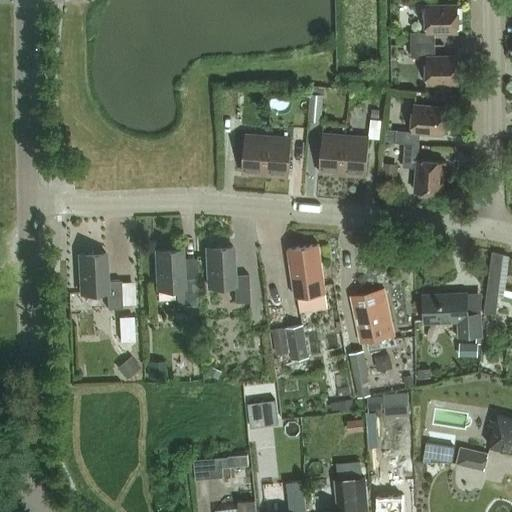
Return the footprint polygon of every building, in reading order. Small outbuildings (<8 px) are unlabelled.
[(411,44),(436,44),(436,31),(459,31),(459,3),(426,4),(427,31),(411,31),(411,44)] [(436,44),(411,44),(411,46),(401,46),(401,56),(427,56),(427,83),(459,83),(459,54),(436,55),(436,44)] [(311,85),(307,119),(316,120),(320,121),(324,86),(311,85)] [(406,142),(419,143),(420,131),(444,133),(446,105),(414,103),(412,130),(396,129),(386,128),(385,141),(395,142),(395,141),(406,141),(406,142)] [(371,109),(370,118),(379,119),(380,109),(371,109)] [(322,133),(319,170),(342,171),(345,135),(322,133)] [(245,134),(241,170),(265,172),(268,136),(245,134)] [(345,135),(342,171),(365,173),(368,137),(345,135)] [(268,136),(265,172),(288,174),(291,138),(268,136)] [(418,158),(419,143),(406,142),(404,166),(417,167),(415,190),(442,192),(445,160),(418,158)] [(395,181),(396,163),(382,162),(380,180),(395,181)] [(299,310),(327,306),(318,243),(287,248),(294,296),(296,295),(299,310)] [(232,246),(205,247),(207,286),(233,285),(234,302),(249,301),(247,273),(233,274),(232,246)] [(198,304),(196,276),(183,277),(181,248),(154,249),(156,289),(182,287),(183,305),(198,304)] [(491,250),(484,312),(496,313),(498,298),(503,254),(491,250)] [(105,252),(78,253),(80,292),(106,291),(107,308),(122,307),(121,305),(121,294),(120,283),(120,279),(106,280),(105,252)] [(357,301),(352,301),(360,341),(374,339),(374,340),(394,336),(384,290),(375,292),(375,291),(356,294),(357,301)] [(458,320),(459,337),(480,336),(479,316),(467,316),(466,293),(424,295),(425,321),(458,320)] [(119,317),(121,342),(135,341),(134,316),(119,317)] [(285,328),(289,352),(290,359),(307,356),(301,325),(285,328)] [(277,354),(289,352),(285,328),(272,330),(277,354)] [(458,342),(457,355),(476,356),(476,342),(458,342)] [(363,350),(349,352),(354,377),(358,397),(370,395),(366,374),(368,374),(363,350)] [(117,368),(127,379),(140,368),(130,357),(117,368)] [(150,379),(165,379),(165,363),(150,364),(150,379)] [(211,367),(207,374),(218,380),(222,373),(211,367)] [(418,369),(418,378),(431,378),(431,369),(418,369)] [(413,375),(404,376),(406,386),(414,384),(413,375)] [(384,392),(385,415),(408,414),(407,391),(384,392)] [(384,395),(369,396),(369,406),(384,406),(384,395)] [(353,400),(333,403),(334,411),(340,410),(340,411),(355,409),(353,400)] [(511,418),(497,415),(489,444),(511,450),(511,418)] [(359,417),(345,419),(347,431),(361,428),(359,417)] [(280,422),(260,423),(261,447),(281,446),(280,422)] [(453,446),(424,441),(421,458),(450,463),(453,446)] [(487,452),(458,446),(454,463),(482,469),(487,452)] [(248,453),(228,455),(228,456),(229,466),(250,464),(248,453)] [(338,511),(328,511),(348,511),(349,510),(367,509),(364,477),(335,479),(338,511)] [(305,511),(303,492),(289,493),(287,493),(288,504),(288,511),(305,511)] [(375,511),(403,511),(403,495),(375,496),(375,511)] [(257,511),(256,500),(238,502),(238,511),(257,511)]
